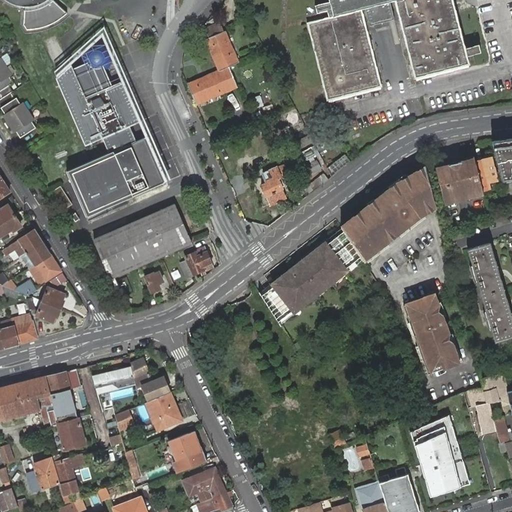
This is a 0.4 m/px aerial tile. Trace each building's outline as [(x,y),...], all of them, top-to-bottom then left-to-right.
[(71,8),(62,0),(9,0),(12,1),(18,4),(25,5),(24,23),(27,28),(34,28),(43,26),(52,22),(59,19),(68,12),(71,8)] [(325,91),(327,100),(381,86),(361,9),(365,8),(370,26),(394,19),(389,1),(394,0),(414,77),(469,63),(467,55),(481,51),(479,44),(465,47),(451,0),(329,0),(330,2),(334,17),(330,18),(307,24),(325,91)] [(328,10),(330,18),(334,17),(330,2),(316,5),(317,13),(328,10)] [(219,22),(203,29),(207,38),(223,31),(219,22)] [(204,82),(202,78),(189,84),(188,82),(187,82),(197,104),(198,104),(198,103),(238,85),(229,66),(238,61),(225,31),(226,30),(223,31),(207,38),(205,39),(205,40),(206,39),(213,55),(220,70),(207,76),(208,80),(204,82)] [(136,141),(129,126),(141,121),(124,80),(113,85),(107,70),(112,60),(110,49),(101,42),(91,43),(82,53),(82,64),(73,68),(72,64),(56,78),(85,145),(102,138),(109,153),(66,171),(86,216),(166,182),(147,137),(136,141)] [(12,74),(7,66),(0,69),(0,91),(13,82),(9,76),(12,74)] [(3,115),(9,124),(29,111),(23,101),(20,103),(17,97),(1,107),(5,113),(3,115)] [(29,111),(9,124),(14,132),(16,131),(20,137),(36,127),(32,121),(34,119),(29,111)] [(493,146),(502,180),(511,178),(511,137),(507,139),(492,141),(493,146)] [(311,147),(303,151),(308,160),(316,155),(311,147)] [(476,161),(475,161),(476,165),(481,183),(482,189),(488,187),(486,181),(497,179),(491,157),(487,158),(484,159),(482,157),(477,158),(476,161)] [(461,187),(464,196),(465,196),(472,195),(483,193),(482,189),(481,183),(476,165),(475,161),(474,158),(458,161),(455,161),(458,174),(461,187)] [(309,175),(321,169),(317,160),(305,166),(309,175)] [(451,162),(435,165),(444,200),(446,200),(455,198),(464,196),(461,187),(458,174),(455,161),(451,162)] [(283,164),(263,173),(267,182),(261,185),(266,195),(267,195),(271,204),(274,203),(283,199),(286,198),(282,188),(283,188),(279,177),(288,174),(283,164)] [(435,206),(425,166),(416,171),(425,208),(435,206)] [(427,214),(425,208),(416,171),(397,182),(347,221),(370,255),(371,257),(427,214)] [(315,190),(329,179),(324,174),(310,184),(315,190)] [(0,197),(10,191),(2,178),(0,179),(0,197)] [(61,185),(49,193),(61,211),(73,204),(61,185)] [(14,232),(21,226),(22,226),(14,215),(7,204),(0,208),(0,210),(1,211),(0,211),(0,237),(1,236),(12,229),(14,232)] [(176,205),(94,240),(110,277),(192,242),(176,205)] [(341,226),(342,227),(363,260),(370,255),(347,221),(341,226)] [(24,230),(21,226),(14,232),(12,229),(1,236),(5,242),(24,230)] [(341,226),(259,291),(281,325),(363,260),(342,227),(341,226)] [(43,242),(35,229),(19,239),(10,245),(8,246),(3,249),(7,255),(14,251),(16,250),(21,256),(22,255),(27,252),(43,242)] [(490,241),(467,248),(495,342),(511,336),(511,315),(499,272),(490,241)] [(51,254),(43,242),(27,252),(22,255),(30,268),(35,264),(51,254)] [(183,263),(189,277),(199,273),(203,271),(213,267),(205,246),(196,250),(196,251),(185,256),(187,261),(183,263)] [(62,271),(51,254),(35,264),(30,268),(40,284),(45,280),(46,281),(62,271)] [(67,279),(63,272),(49,282),(53,288),(67,279)] [(145,276),(152,292),(160,288),(158,283),(163,281),(159,272),(154,273),(154,272),(145,276)] [(196,276),(183,285),(188,290),(200,281),(196,276)] [(28,295),(36,290),(30,280),(14,290),(19,292),(25,294),(26,297),(28,295)] [(7,287),(3,285),(5,293),(17,298),(19,292),(14,290),(7,287)] [(65,293),(53,288),(48,287),(42,301),(36,316),(53,322),(56,316),(57,317),(61,309),(64,300),(62,299),(65,293)] [(441,315),(436,301),(433,292),(402,304),(409,321),(411,328),(414,335),(417,344),(422,358),(428,371),(459,360),(448,332),(441,315)] [(33,297),(27,299),(30,310),(36,308),(33,297)] [(440,299),(436,301),(441,315),(445,314),(440,299)] [(13,326),(19,344),(38,338),(33,320),(31,314),(12,319),(13,326)] [(0,331),(5,348),(19,344),(13,326),(12,319),(0,322),(0,331)] [(451,331),(448,332),(459,360),(462,359),(451,331)] [(199,334),(191,333),(189,341),(197,343),(199,334)] [(131,366),(136,383),(137,389),(143,387),(148,402),(160,397),(159,396),(170,391),(164,376),(152,381),(143,361),(131,366)] [(131,365),(92,375),(96,388),(113,384),(119,388),(136,383),(131,366),(131,365)] [(77,370),(66,373),(70,388),(80,386),(77,370)] [(66,373),(46,378),(50,393),(70,388),(66,373)] [(503,374),(481,379),(483,384),(487,402),(489,402),(503,399),(504,404),(510,402),(511,411),(511,389),(508,391),(503,374)] [(46,378),(0,389),(0,419),(13,416),(14,421),(22,419),(26,431),(44,425),(44,424),(36,397),(50,393),(46,378)] [(487,402),(483,384),(468,388),(472,406),(476,405),(483,432),(496,429),(493,417),(489,402),(487,402)] [(70,388),(50,393),(36,397),(44,424),(49,423),(50,421),(48,413),(46,408),(54,406),(55,411),(57,419),(65,447),(84,442),(70,388)] [(181,421),(169,393),(160,397),(148,402),(145,403),(157,431),(181,421)] [(132,418),(129,410),(115,415),(119,429),(127,426),(126,421),(132,418)] [(55,411),(48,413),(50,421),(57,419),(55,411)] [(275,425),(263,428),(271,457),(294,450),(303,447),(300,438),(310,436),(308,427),(303,429),(299,412),(273,419),(275,425)] [(449,414),(410,430),(430,495),(470,483),(449,414)] [(493,417),(496,429),(497,434),(499,443),(504,442),(511,439),(510,431),(507,432),(503,415),(493,417)] [(189,456),(203,450),(195,430),(168,440),(171,445),(169,449),(171,453),(175,454),(177,461),(189,456)] [(336,447),(346,443),(342,435),(340,430),(331,434),(336,447)] [(111,445),(123,442),(120,433),(109,436),(111,445)] [(363,444),(356,446),(355,449),(356,455),(360,456),(366,454),(363,444)] [(8,445),(0,448),(0,450),(4,463),(12,460),(8,445)] [(207,460),(203,450),(189,456),(194,466),(207,460)] [(138,471),(131,451),(125,454),(131,474),(138,471)] [(59,483),(63,498),(78,494),(71,469),(88,465),(85,456),(69,460),(61,461),(60,456),(51,458),(53,464),(59,483)] [(53,464),(51,458),(34,464),(36,471),(27,474),(33,492),(59,483),(53,464)] [(371,458),(361,461),(364,471),(374,468),(371,458)] [(6,468),(0,469),(0,473),(4,484),(6,483),(8,490),(13,488),(6,468)] [(189,490),(218,478),(215,469),(186,481),(189,490)] [(419,511),(408,473),(379,482),(388,511),(419,511)] [(219,480),(218,478),(189,490),(191,495),(206,489),(207,491),(202,493),(200,496),(202,502),(205,500),(210,498),(226,492),(221,480),(219,480)] [(388,511),(379,482),(357,489),(364,511),(388,511)] [(102,501),(109,497),(105,487),(98,491),(102,501)] [(4,511),(19,506),(13,488),(8,490),(0,492),(0,505),(2,511),(4,511)] [(100,500),(97,491),(84,497),(86,503),(96,499),(98,501),(100,500)] [(232,507),(230,504),(228,497),(226,492),(210,498),(205,500),(202,502),(196,504),(199,509),(199,511),(202,511),(213,508),(214,510),(221,507),(222,511),(232,507)] [(146,511),(141,498),(115,509),(116,511),(146,511)] [(19,501),(22,511),(28,509),(26,499),(19,501)] [(81,509),(78,499),(73,501),(75,504),(77,509),(78,509),(78,511),(98,511),(98,508),(94,509),(92,505),(81,509)] [(297,511),(333,511),(332,510),(324,511),(321,501),(297,509),(297,511)]
